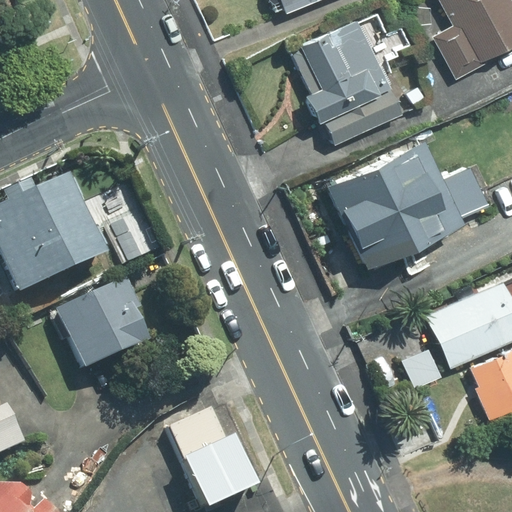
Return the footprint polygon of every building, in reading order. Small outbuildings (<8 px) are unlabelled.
[(268,0),(275,18),(321,0),(268,0)] [(422,42),(446,81),(511,40),(511,18),(500,0),(431,0),(448,26),(422,42)] [(283,50),(327,143),(393,113),(350,19),(283,50)] [(411,142),(313,188),(353,271),(487,208),(466,165),(430,182),(411,142)] [(96,258),(62,177),(0,203),(0,273),(10,295),(96,258)] [(120,282),(45,315),(73,377),(140,348),(125,315),(133,311),(120,282)] [(416,318),(440,371),(511,338),(511,316),(496,282),(416,318)] [(433,377),(421,345),(397,354),(410,386),(433,377)] [(511,410),(511,346),(451,374),(475,427),(511,410)] [(168,467),(188,511),(203,511),(243,495),(220,443),(217,444),(203,412),(159,431),(174,464),(168,467)] [(0,455),(15,449),(0,416),(0,455)] [(23,511),(1,489),(0,490),(0,511),(43,511),(37,505),(29,511),(23,511)]
